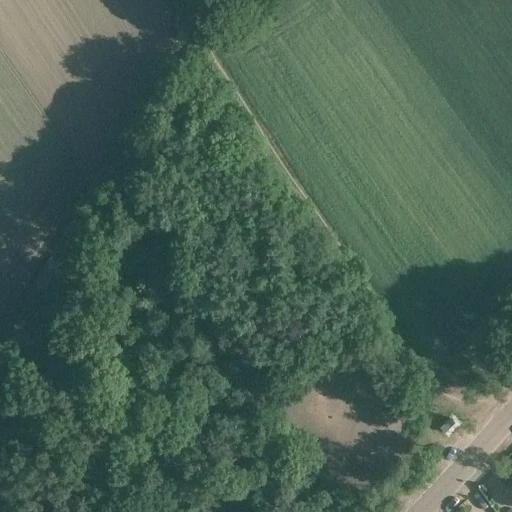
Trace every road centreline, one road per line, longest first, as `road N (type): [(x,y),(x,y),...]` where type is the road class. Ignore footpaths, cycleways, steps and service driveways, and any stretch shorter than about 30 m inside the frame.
road 1 (track): [(0,395),(35,296),(183,44),(198,0)]
road 2 (tertiary): [(408,511),(511,406)]
